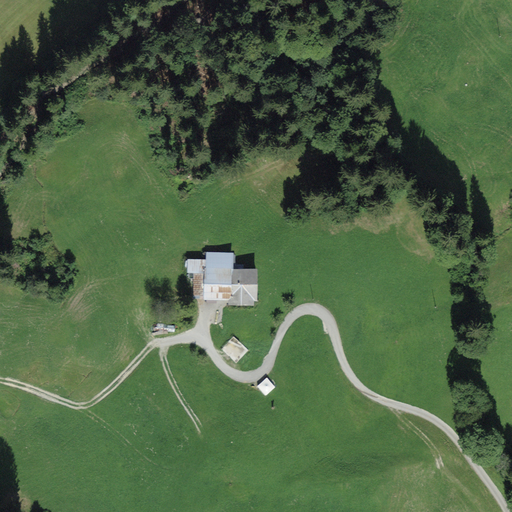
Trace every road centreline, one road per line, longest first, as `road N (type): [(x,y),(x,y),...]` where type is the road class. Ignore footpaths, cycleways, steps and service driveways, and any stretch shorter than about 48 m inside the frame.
road 1 (track): [(506,511),(445,428),(363,389),(314,309),(290,319),(255,377),(225,369),(206,340),(162,343)]
road 2 (track): [(162,343),(78,406),(0,380)]
road 3 (track): [(162,343),(200,437),(169,511)]
road 4 (track): [(390,402),(439,463),(436,511)]
